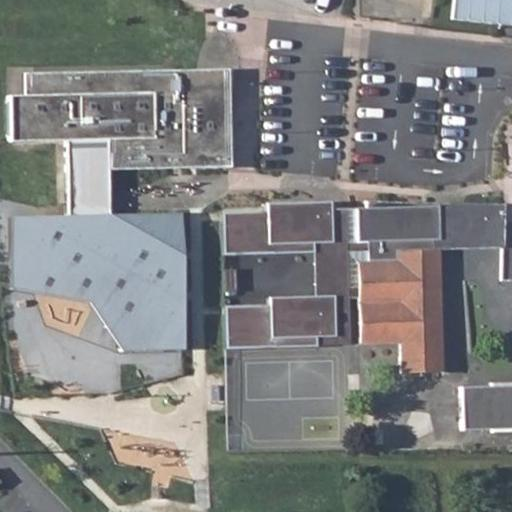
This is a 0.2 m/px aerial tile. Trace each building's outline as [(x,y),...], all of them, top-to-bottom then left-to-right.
[(511,27),(511,0),(452,0),(451,22),(511,27)] [(225,70),(151,72),(151,95),(223,93),(225,149),(227,149),(225,70)] [(104,171),(227,168),(227,149),(225,149),(223,93),(151,95),(151,72),(20,75),(20,97),(5,97),(6,143),(62,142),(64,217),(6,218),(7,279),(134,276),(135,355),(180,354),(177,215),(105,217),(104,171)] [(328,244),(327,208),(327,201),(262,203),(262,210),(217,211),(218,254),(309,252),(309,244),(328,244)] [(477,207),(434,208),(436,239),(431,240),(431,249),(436,249),(478,248),(477,207)] [(498,207),(477,207),(478,248),(499,247),(498,207)] [(330,304),(331,340),(346,339),(340,208),(327,208),(328,244),(309,244),(309,252),(311,298),(311,305),(330,304)] [(434,208),(350,211),(350,243),(362,243),(362,264),(353,264),(356,345),(396,344),(397,370),(423,369),(422,320),(438,320),(436,249),(431,249),(431,240),(436,239),(434,208)] [(7,279),(8,290),(85,306),(119,355),(135,355),(134,276),(7,279)] [(220,307),(221,351),(312,348),(312,340),(331,340),(330,304),(311,305),(311,298),(265,299),(265,306),(220,307)] [(438,320),(422,320),(423,369),(440,369),(438,320)] [(489,392),(458,392),(459,434),(511,432),(511,387),(489,388),(489,392)]
